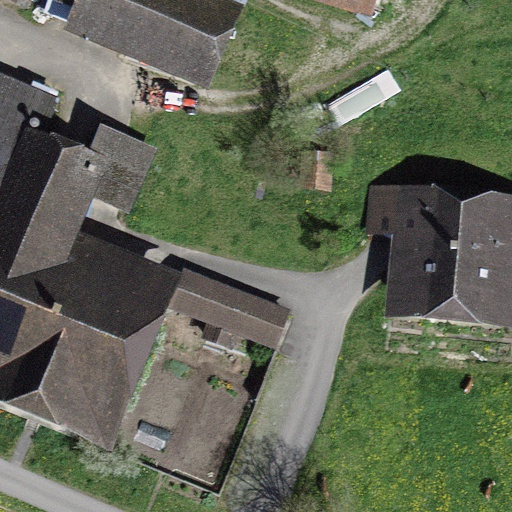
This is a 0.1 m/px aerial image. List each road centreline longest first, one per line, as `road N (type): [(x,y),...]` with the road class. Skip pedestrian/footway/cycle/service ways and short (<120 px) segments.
road 1 (track): [(423,0),(341,67),(273,88),(191,105),(135,98),(81,76)]
road 2 (track): [(257,511),(331,303),(367,266)]
road 3 (track): [(331,303),(117,234)]
road 4 (track): [(0,45),(81,76),(73,124)]
